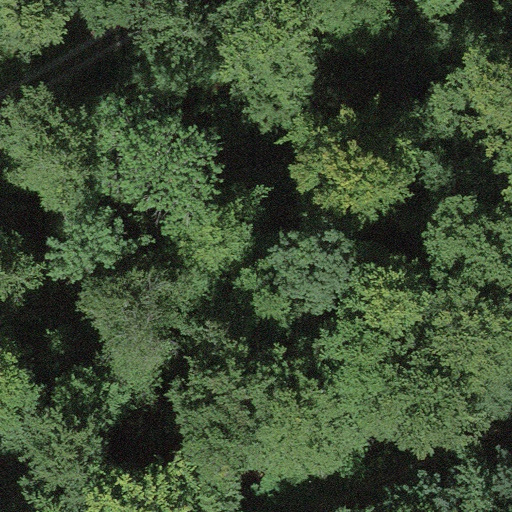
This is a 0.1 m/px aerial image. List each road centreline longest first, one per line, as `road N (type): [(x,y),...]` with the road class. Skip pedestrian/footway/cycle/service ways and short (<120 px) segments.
road 1 (track): [(511,406),(291,511)]
road 2 (track): [(169,0),(0,97)]
